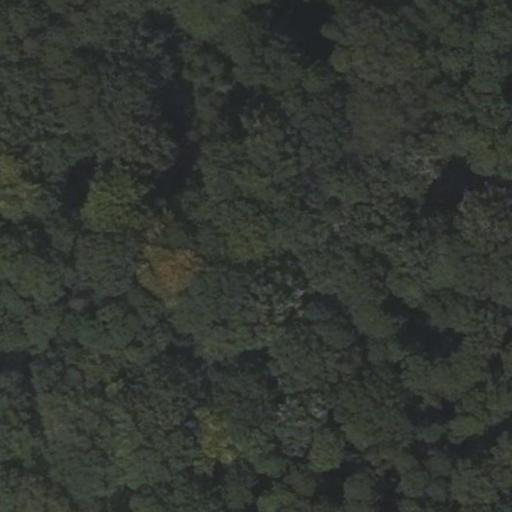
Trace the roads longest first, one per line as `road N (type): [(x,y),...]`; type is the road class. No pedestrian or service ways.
road 1 (track): [(511,209),(0,152)]
road 2 (track): [(0,434),(116,511)]
